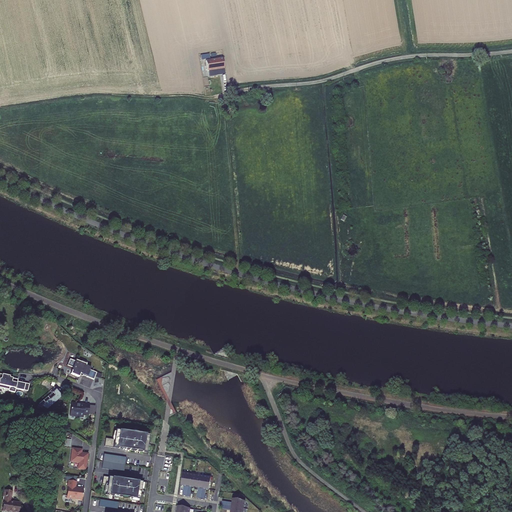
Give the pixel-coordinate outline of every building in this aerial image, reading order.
[(206,60),(207,71),(209,71),(224,68),(223,58),(206,60)] [(70,360),(67,366),(73,368),(71,374),(79,377),(80,374),(83,375),(83,376),(87,377),(90,370),(91,368),(86,366),(87,363),(82,361),(81,363),(75,361),(75,362),(70,360)] [(97,373),(90,370),(87,377),(94,380),(97,373)] [(10,376),(0,374),(0,387),(9,390),(9,387),(15,389),(24,391),(25,384),(17,382),(18,380),(9,378),(10,376)] [(51,394),(38,405),(42,407),(43,406),(47,410),(60,399),(58,397),(59,394),(61,390),(54,387),(51,394)] [(89,405),(71,404),(69,415),(78,416),(83,416),(83,414),(88,415),(89,405)] [(105,439),(104,447),(146,453),(149,435),(115,430),(114,440),(105,439)] [(82,450),(72,448),(70,460),(72,462),(79,463),(78,468),(79,469),(86,470),(88,454),(83,453),(83,454),(81,454),(82,450)] [(126,457),(104,454),(103,461),(125,465),(126,457)] [(125,465),(103,461),(102,468),(124,472),(125,465)] [(182,473),(181,486),(188,487),(190,474),(182,473)] [(197,475),(190,474),(188,487),(195,488),(197,475)] [(204,476),(197,475),(195,488),(202,489),(204,476)] [(107,485),(105,495),(139,500),(142,482),(103,476),(102,484),(107,485)] [(211,477),(204,476),(202,489),(209,490),(211,477)] [(76,483),(69,482),(67,498),(82,500),(84,488),(79,488),(78,488),(78,489),(75,489),(76,483)] [(12,491),(4,490),(3,500),(2,511),(7,511),(18,511),(20,503),(10,501),(12,491)] [(117,509),(118,502),(100,500),(99,506),(117,509)] [(245,501),(232,500),(231,505),(231,507),(244,509),(245,501)]
